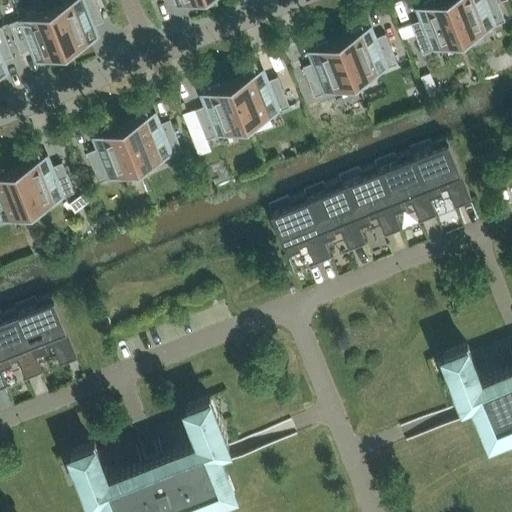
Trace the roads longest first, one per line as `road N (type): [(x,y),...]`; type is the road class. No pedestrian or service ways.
road 1 (residential): [(0,424),(288,310)]
road 2 (residential): [(288,310),(511,219)]
road 3 (residential): [(288,310),(371,511)]
road 4 (residential): [(147,55),(0,115)]
road 5 (residential): [(290,0),(147,55)]
